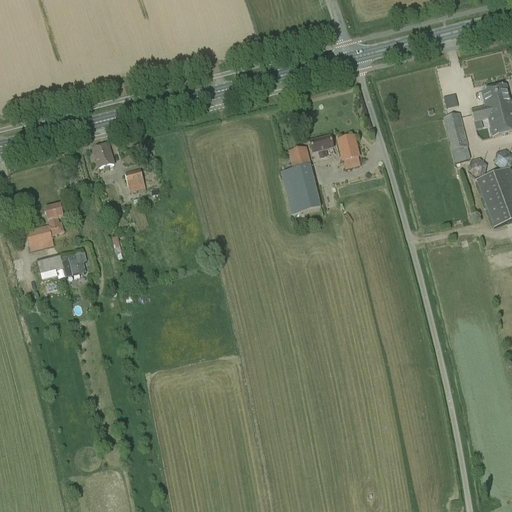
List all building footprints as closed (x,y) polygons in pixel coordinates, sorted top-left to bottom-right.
[(481,93),(485,109),(471,113),(473,124),(488,120),(493,139),(511,133),(511,112),(506,87),(481,93)] [(456,95),(448,98),(451,108),(460,105),(456,95)] [(287,105),(285,97),(276,99),(279,107),(287,105)] [(451,153),(467,148),(468,148),(459,116),(443,120),(451,153)] [(359,159),(354,138),(337,142),(342,163),(343,163),(345,171),(360,168),(358,159),(359,159)] [(327,159),(325,152),(333,150),(330,139),(309,144),(312,155),(317,154),(318,160),(327,159)] [(113,166),(108,147),(92,151),(98,171),(113,166)] [(470,161),(467,148),(451,153),(454,165),(470,161)] [(293,171),(303,214),(320,210),(310,167),(309,167),(305,150),(289,154),(293,171)] [(494,165),(501,172),(511,168),(511,160),(511,158),(505,152),(496,156),(494,165)] [(468,174),(475,180),(485,177),(487,168),(479,161),(470,164),(468,174)] [(511,223),(511,177),(509,170),(476,183),(494,230),(511,223)] [(141,179),(139,171),(124,176),(129,195),(137,193),(138,196),(146,194),(143,183),(149,181),(148,177),(141,179)] [(303,214),(293,171),(280,174),(291,217),(303,214)] [(63,219),(60,207),(44,211),(47,223),(48,223),(49,228),(25,234),(30,254),(54,248),(51,238),(64,235),(62,224),(59,225),(58,221),(63,219)] [(121,253),(117,238),(112,240),(114,250),(116,255),(121,253)] [(59,255),(35,261),(41,282),(56,278),(57,281),(65,279),(61,261),(59,255)] [(67,259),(68,260),(61,261),(65,279),(65,280),(72,278),(72,279),(80,277),(80,276),(85,274),(83,264),(86,264),(84,255),(75,257),(67,259)]
